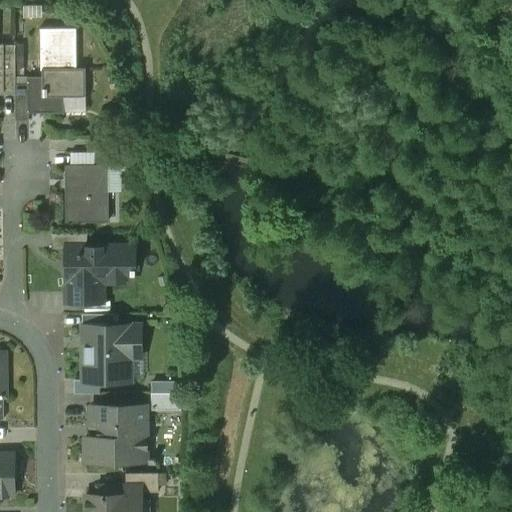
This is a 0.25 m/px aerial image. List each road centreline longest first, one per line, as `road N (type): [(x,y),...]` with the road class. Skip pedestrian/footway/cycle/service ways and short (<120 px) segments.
road 1 (residential): [(43,511),(39,354),(15,317)]
road 2 (residential): [(15,317),(14,145)]
